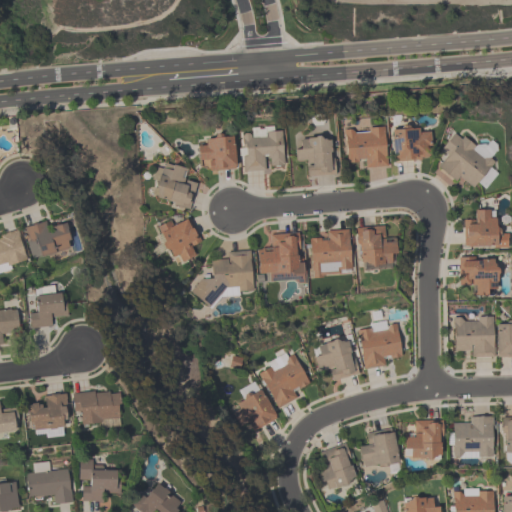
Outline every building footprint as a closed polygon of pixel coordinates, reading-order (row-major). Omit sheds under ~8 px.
[(388,167),(386,127),(344,129),(346,161),(365,160),(366,168),(388,167)] [(420,133),(420,127),(391,128),(392,162),(433,160),(431,132),(420,133)] [(441,166),(482,195),(498,174),(491,168),(496,161),(489,155),(496,146),(490,142),(483,152),(455,131),(440,152),(447,158),(441,166)] [(285,170),(283,132),(241,134),(243,172),(285,170)] [(206,147),(198,148),(199,163),(208,162),(209,172),(236,170),(234,136),(206,139),(206,147)] [(336,176),(333,138),(294,142),(296,164),(306,164),(307,179),(336,176)] [(184,182),(186,172),(163,165),(153,201),(189,210),(196,185),(184,182)] [(473,212),(473,222),(463,222),(462,249),(508,250),(508,234),(496,234),(496,212),(473,212)] [(191,248),(200,243),(187,217),(158,232),(176,267),(195,257),(191,248)] [(24,228),(32,260),(71,251),(65,225),(47,228),(46,223),(24,228)] [(384,227),(358,228),(359,269),(397,268),(395,238),(385,238),(384,227)] [(349,230),(326,231),(326,240),(309,241),(311,274),(352,272),(349,230)] [(0,237),(0,270),(27,263),(18,232),(0,237)] [(270,234),(270,248),(261,248),(262,276),(301,274),(300,233),(270,234)] [(252,292),(250,252),(226,253),(227,261),(211,262),(211,280),(193,281),(194,305),(216,304),(216,293),(252,292)] [(458,260),(458,287),(472,287),(472,297),(496,297),(496,260),(458,260)] [(30,330),(52,330),(52,319),(66,319),(66,297),(35,298),(35,315),(29,315),(30,330)] [(4,337),(19,336),(17,311),(0,312),(0,346),(5,346),(4,337)] [(493,317),(453,317),(453,349),(464,349),(464,357),(493,357),(493,317)] [(402,354),(395,321),(356,328),(363,370),(385,367),(383,357),(402,354)] [(318,374),(329,372),(331,382),(359,375),(349,338),(312,347),(318,374)] [(276,410),(297,399),(293,390),(308,382),(293,350),(264,364),(267,370),(259,374),(276,410)] [(261,390),(228,407),(240,428),(249,423),(254,432),(277,419),(261,390)] [(75,396),(77,425),(120,423),(118,394),(75,396)] [(27,431),(64,431),(64,397),(43,397),(43,406),(27,406),(27,431)] [(0,415),(0,435),(18,433),(16,414),(0,415)] [(451,459),(493,459),(493,417),(464,417),(464,427),(451,427),(451,459)] [(511,456),(510,454),(508,454),(506,453),(502,453),(502,434),(499,434),(499,418),(511,417),(511,456)] [(443,460),(442,421),(413,421),(413,432),(403,432),(403,451),(412,451),(413,461),(443,460)] [(394,429),(366,433),(368,446),(359,447),(362,468),(388,465),(389,474),(400,472),(394,429)] [(318,485),(325,483),(327,491),(357,482),(346,444),(319,452),(323,468),(314,471),(318,485)] [(26,475),(28,498),(51,496),(52,506),(72,503),(68,471),(47,473),(46,463),(34,465),(35,474),(26,475)] [(80,503),(101,503),(101,495),(118,495),(118,467),(79,467),(79,485),(80,485),(80,503)] [(0,511),(19,511),(15,482),(0,483),(0,511)] [(177,511),(182,507),(155,484),(133,508),(137,511),(177,511)] [(493,511),(494,492),(453,492),(452,511),(493,511)] [(511,511),(499,511),(499,497),(509,497),(509,495),(511,493),(511,511)] [(400,511),(439,511),(440,506),(431,507),(431,498),(400,499),(400,511)] [(387,511),(384,500),(372,503),(374,511),(387,511)]
